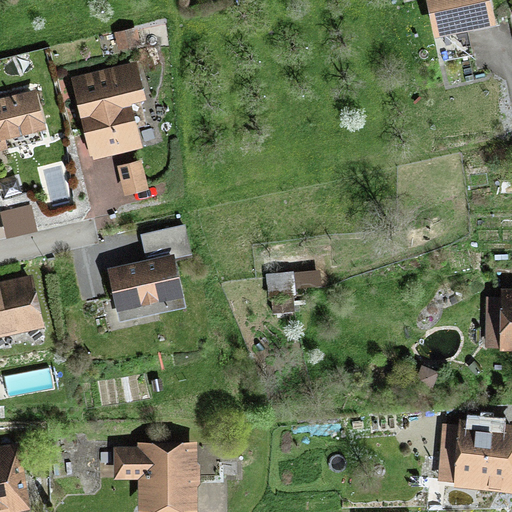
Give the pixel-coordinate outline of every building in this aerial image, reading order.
[(473,55),(467,28),(497,22),(491,0),(426,0),(434,35),(440,34),(446,61),(473,55)] [(140,44),(136,26),(113,31),(117,49),(140,44)] [(71,76),(91,159),(142,146),(131,101),(145,97),(136,60),(71,76)] [(35,87),(0,96),(0,147),(7,146),(5,136),(45,126),(35,87)] [(117,164),(124,193),(148,187),(141,158),(117,164)] [(37,230),(31,204),(0,211),(0,215),(5,237),(37,230)] [(146,258),(107,266),(120,320),(186,305),(175,256),(191,253),(184,222),(140,232),(146,258)] [(293,269),(266,272),(270,313),(297,310),(295,288),(321,285),(319,269),(293,271),(293,269)] [(0,336),(44,327),(32,273),(0,279),(0,336)] [(511,348),(511,286),(500,286),(500,296),(483,295),(482,345),(499,346),(499,349),(511,348)] [(439,371),(421,363),(415,379),(433,386),(439,371)] [(152,391),(162,390),(161,378),(150,380),(152,391)] [(511,489),(511,488),(511,420),(458,417),(458,423),(442,422),(438,479),(454,481),(454,484),(511,489)] [(137,440),(138,444),(113,445),(113,477),(137,477),(137,508),(197,507),(197,484),(200,484),(200,464),(197,464),(196,439),(137,440)] [(0,511),(30,507),(19,442),(0,445),(0,511)]
